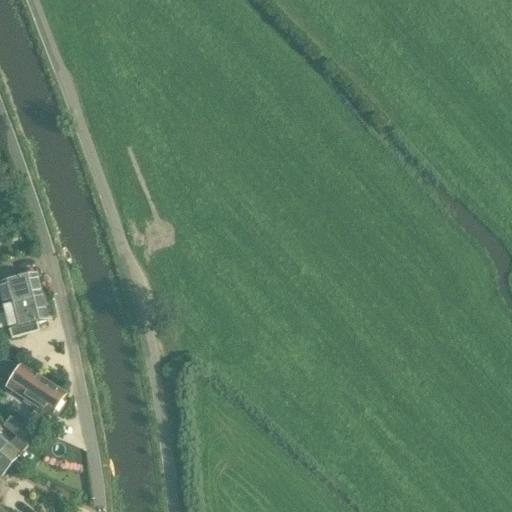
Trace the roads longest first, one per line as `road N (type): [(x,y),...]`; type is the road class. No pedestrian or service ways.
road 1 (unclassified): [(173,511),(144,317),(32,0)]
road 2 (unclassified): [(101,511),(70,337),(0,119)]
